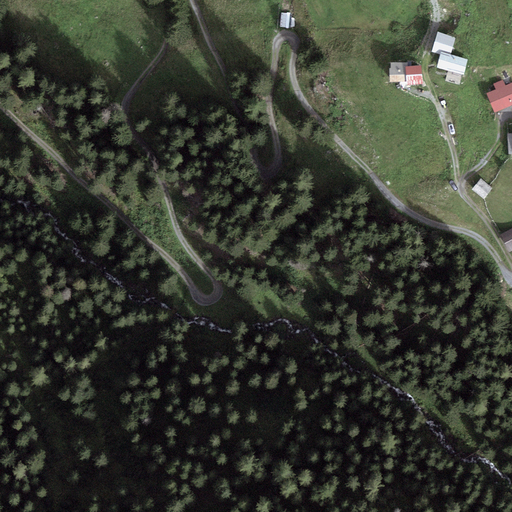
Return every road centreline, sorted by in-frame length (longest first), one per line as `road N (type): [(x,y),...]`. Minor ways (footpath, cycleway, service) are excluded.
road 1 (track): [(193,0),(257,167),(276,166),(271,79),(275,46),(289,35),(296,86),(319,120),(411,212),(477,236),(511,273)]
road 2 (track): [(0,102),(40,153),(216,302),(222,286),(130,137),(125,107),(164,47),(166,0)]
road 3 (track): [(179,276),(186,306),(175,330),(71,372),(0,388)]
road 4 (track): [(511,268),(460,180),(485,160),(499,119),(511,113)]
road 5 (track): [(433,0),(427,75),(460,180)]
